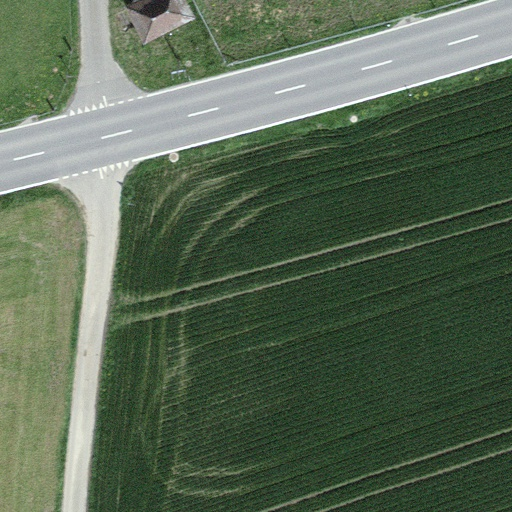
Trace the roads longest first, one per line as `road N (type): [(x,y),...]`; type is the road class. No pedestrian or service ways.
road 1 (secondary): [(511,22),(89,140)]
road 2 (track): [(62,511),(89,140)]
road 3 (residential): [(82,0),(89,140)]
